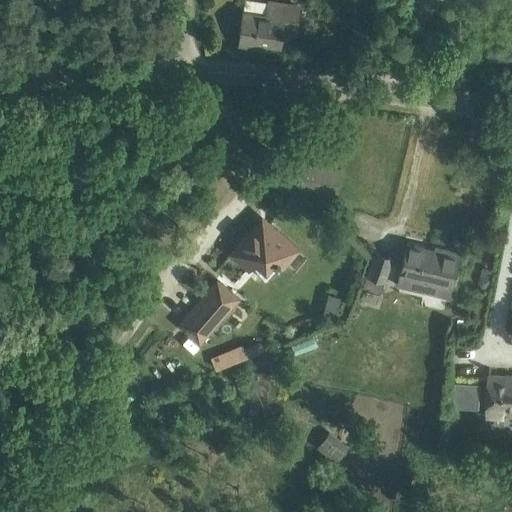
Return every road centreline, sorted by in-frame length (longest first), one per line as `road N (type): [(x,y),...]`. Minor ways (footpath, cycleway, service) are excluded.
road 1 (track): [(15,511),(162,286),(336,85)]
road 2 (tertiary): [(511,109),(187,72)]
road 3 (tertiary): [(187,72),(0,81)]
